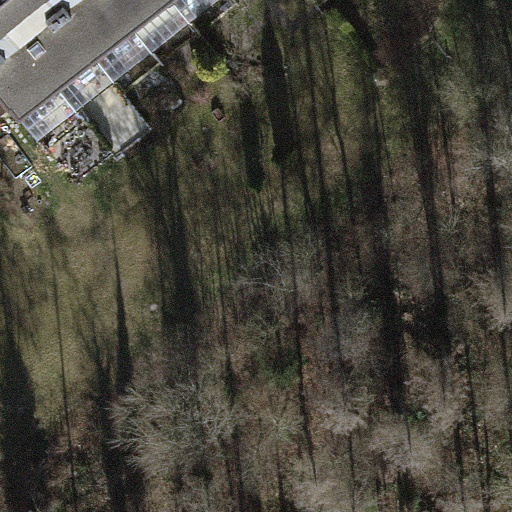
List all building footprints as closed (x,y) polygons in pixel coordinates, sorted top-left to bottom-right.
[(97,54),(54,0),(0,0),(0,7),(59,83),(97,54)] [(54,0),(97,54),(135,26),(114,0),(54,0)] [(166,0),(114,0),(135,26),(166,0)] [(154,49),(191,20),(175,0),(166,0),(135,26),(154,49)] [(218,0),(175,0),(191,20),(218,0)] [(0,89),(20,114),(59,83),(0,7),(0,89)] [(116,79),(154,49),(135,26),(97,54),(116,79)] [(78,108),(116,79),(97,54),(59,83),(78,108)] [(39,138),(78,108),(59,83),(20,114),(39,138)]
